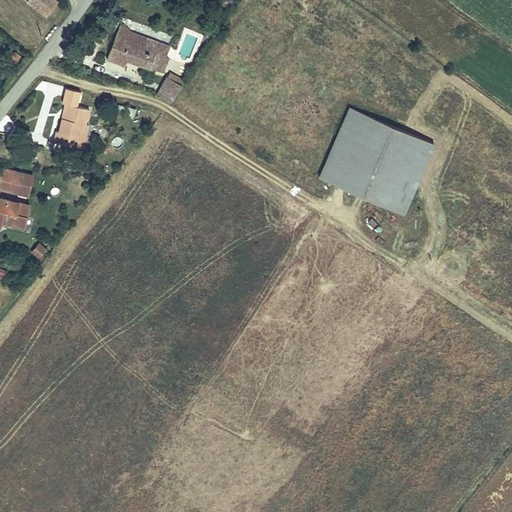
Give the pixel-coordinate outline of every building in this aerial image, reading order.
[(60,0),(18,0),(47,23),(63,2),(60,0)] [(117,19),(104,59),(110,61),(112,57),(122,60),(124,55),(163,69),(168,57),(164,55),(168,45),(129,30),(117,19)] [(172,71),(169,75),(183,81),(185,76),(172,71)] [(167,74),(160,94),(175,99),(187,83),(183,81),(169,75),(167,74)] [(88,141),(91,127),(89,127),(92,113),(70,108),(67,121),(64,120),(60,135),(58,135),(56,143),(83,149),(85,141),(88,141)] [(349,110),(318,179),(400,217),(431,148),(349,110)] [(19,193),(24,175),(5,170),(0,188),(19,193)] [(29,196),(33,177),(24,175),(19,193),(29,196)] [(0,199),(0,227),(2,228),(5,221),(23,226),(28,207),(0,199)] [(30,251),(38,258),(47,249),(39,242),(30,251)]
